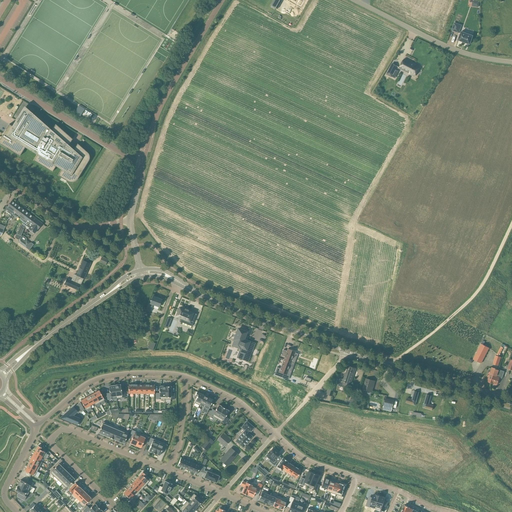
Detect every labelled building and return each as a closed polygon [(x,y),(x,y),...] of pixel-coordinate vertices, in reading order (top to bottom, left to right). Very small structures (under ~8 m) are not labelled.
[(273,0),(271,5),(277,9),(282,0),(273,0)] [(461,25),(454,23),(452,30),(459,33),(461,25)] [(465,33),(461,32),(458,40),(470,44),(473,36),(469,34),(469,33),(465,32),(465,33)] [(409,73),(414,76),(419,66),(414,64),(404,59),(400,68),(410,73),(409,73)] [(393,74),(397,66),(392,63),(388,72),(393,74)] [(79,105),(74,113),(80,117),(85,109),(79,105)] [(52,130),(24,106),(12,126),(9,124),(0,139),(0,144),(20,156),(25,147),(37,154),(33,160),(52,172),(56,166),(62,169),(58,175),(67,181),(68,182),(69,182),(71,182),(72,182),(74,182),(75,181),(76,181),(77,179),(78,178),(89,160),(89,159),(90,158),(90,157),(89,156),(89,155),(88,154),(88,153),(78,144),(74,150),(69,145),(72,139),(56,124),(52,130)] [(11,201),(7,207),(8,208),(7,209),(10,211),(10,213),(11,214),(13,211),(18,205),(11,201)] [(11,215),(8,218),(9,219),(11,220),(14,216),(17,218),(19,215),(19,216),(21,217),(25,211),(18,205),(13,211),(11,214),(11,215)] [(20,227),(17,234),(20,236),(21,236),(24,229),(26,226),(33,217),(25,211),(21,217),(19,220),(23,223),(20,227)] [(33,217),(26,226),(29,228),(31,230),(34,233),(35,233),(36,232),(37,229),(42,223),(33,217)] [(25,242),(20,238),(18,242),(26,248),(30,243),(26,240),(25,242)] [(101,256),(98,262),(105,265),(108,259),(101,256)] [(90,263),(83,260),(74,281),(66,278),(64,284),(78,290),(90,263)] [(162,300),(153,296),(150,303),(149,302),(146,310),(150,312),(153,304),(159,307),(162,300)] [(180,308),(177,316),(184,319),(183,323),(192,326),(195,319),(191,318),(193,313),(189,311),(188,311),(189,310),(185,308),(184,310),(180,308)] [(235,341),(233,345),(235,346),(235,347),(236,347),(237,347),(238,348),(238,347),(240,348),(239,351),(244,353),(242,360),(248,362),(250,357),(252,352),(256,343),(249,341),(249,342),(248,341),(247,341),(245,341),(246,340),(245,340),(244,340),(244,339),(246,332),(238,329),(236,335),(237,336),(235,340),(234,340),(235,341)] [(276,360),(280,349),(262,343),(258,353),(276,360)] [(489,348),(481,344),(473,359),(481,363),(489,348)] [(277,367),(274,375),(282,378),(283,374),(287,375),(291,362),(294,363),(297,357),(294,356),(295,352),(288,349),(287,351),(284,350),(282,355),(285,356),(280,368),(277,367)] [(501,357),(496,355),(493,364),(498,366),(501,357)] [(355,369),(347,366),(343,379),(340,378),(340,379),(339,380),(337,379),(336,383),(347,387),(348,383),(350,384),(355,369)] [(504,372),(492,368),(487,382),(497,385),(499,377),(502,378),(504,372)] [(280,392),(285,380),(264,372),(262,376),(251,372),(248,380),(280,392)] [(374,381),(365,378),(362,389),(371,392),(374,381)] [(120,384),(115,385),(116,396),(116,398),(126,397),(125,391),(122,391),(121,384),(120,384)] [(116,396),(115,385),(109,386),(110,393),(107,393),(108,400),(111,399),(111,397),(116,396)] [(165,399),(165,386),(160,386),(159,386),(159,393),(156,393),(156,399),(165,399)] [(167,386),(165,386),(165,399),(174,399),(174,393),(171,393),(171,387),(171,386),(170,386),(167,386)] [(335,388),(329,386),(326,394),(332,397),(335,388)] [(99,390),(94,393),(100,403),(105,400),(102,395),(104,394),(102,390),(100,391),(99,390)] [(407,398),(406,402),(415,405),(419,392),(415,391),(412,399),(408,398),(407,398)] [(199,405),(204,395),(197,392),(195,395),(197,396),(194,403),(199,405)] [(100,403),(94,393),(90,395),(94,403),(95,405),(100,403)] [(427,394),(423,407),(432,410),(433,406),(429,404),(431,396),(427,394)] [(94,403),(90,395),(86,398),(90,405),(94,403)] [(208,397),(204,395),(199,405),(204,407),(208,397)] [(204,407),(202,411),(207,414),(209,410),(213,399),(208,397),(204,407)] [(90,405),(86,398),(81,400),(86,410),(91,407),(90,405)] [(394,400),(386,398),(383,409),(391,411),(394,400)] [(64,418),(64,419),(67,420),(67,421),(70,422),(70,421),(74,423),(75,423),(75,424),(76,424),(79,425),(80,420),(79,420),(80,419),(75,416),(74,416),(73,416),(74,414),(74,415),(74,414),(75,414),(77,411),(77,410),(75,405),(72,408),(72,407),(72,408),(68,411),(67,412),(65,414),(65,413),(65,414),(64,415),(64,417),(64,418)] [(217,419),(224,407),(222,406),(222,407),(219,405),(215,410),(213,409),(209,414),(217,419)] [(226,409),(224,407),(217,419),(225,424),(228,418),(225,417),(229,411),(229,410),(229,411),(226,409)] [(149,417),(147,417),(143,428),(148,429),(149,429),(151,421),(161,421),(163,422),(164,422),(164,421),(164,415),(162,414),(149,414),(149,417)] [(104,435),(109,424),(104,421),(99,433),(104,435)] [(245,430),(236,441),(243,447),(252,437),(248,432),(249,430),(251,432),(254,428),(247,421),(243,425),(247,428),(245,430)] [(114,426),(109,424),(104,435),(109,437),(114,426)] [(119,428),(114,426),(109,437),(112,438),(112,439),(113,439),(114,439),(119,428)] [(124,430),(119,428),(114,439),(119,441),(124,430)] [(129,432),(124,430),(119,441),(124,443),(124,444),(129,432)] [(136,446),(141,433),(132,430),(130,436),(133,437),(130,443),(136,446)] [(149,437),(141,433),(136,446),(141,448),(144,442),(147,443),(149,437)] [(230,439),(222,433),(216,439),(220,443),(219,445),(222,448),(230,439)] [(154,454),(159,441),(151,438),(148,443),(151,445),(148,451),(149,451),(152,452),(152,453),(154,454)] [(210,438),(202,447),(206,450),(214,441),(210,438)] [(167,445),(159,441),(154,454),(156,454),(159,455),(159,456),(162,449),(165,450),(167,445)] [(38,446),(34,453),(42,457),(44,458),(47,453),(45,452),(46,450),(42,448),(38,446)] [(237,453),(231,448),(220,460),(226,465),(231,459),(232,460),(237,453)] [(272,449),(269,452),(267,454),(268,454),(266,456),(270,459),(268,461),(274,466),(281,458),(279,456),(279,455),(277,453),(275,450),(274,451),(272,449)] [(34,453),(32,457),(40,461),(42,457),(34,453)] [(32,457),(30,462),(37,466),(38,466),(40,467),(42,462),(40,461),(32,457)] [(183,468),(186,460),(181,458),(178,466),(183,468)] [(283,458),(276,468),(281,472),(282,470),(287,461),(288,461),(283,458)] [(191,462),(186,460),(183,468),(187,470),(191,462)] [(287,461),(282,470),(286,472),(292,464),(287,461)] [(30,462),(27,466),(37,471),(40,467),(38,466),(37,466),(30,462)] [(195,464),(191,462),(187,470),(192,472),(195,464)] [(54,476),(63,468),(59,464),(50,472),(54,476)] [(200,465),(195,464),(192,472),(196,474),(197,474),(200,466),(200,465)] [(292,464),(286,472),(290,475),(296,467),(292,464)] [(27,466),(25,471),(35,476),(37,471),(27,466)] [(218,480),(220,477),(219,477),(219,476),(207,471),(207,472),(204,470),(206,467),(202,466),(200,472),(203,473),(206,474),(205,477),(216,482),(217,480),(218,480)] [(296,467),(290,475),(296,479),(301,470),(296,467)] [(67,471),(63,468),(54,476),(58,480),(67,471)] [(71,475),(67,471),(58,480),(62,484),(71,475)] [(143,472),(137,478),(146,485),(149,481),(151,480),(145,475),(143,472)] [(302,478),(299,483),(303,485),(303,484),(309,486),(309,484),(313,474),(308,472),(305,479),(302,478)] [(313,474),(309,484),(314,486),(313,489),(316,491),(319,485),(316,483),(319,476),(313,474)] [(75,479),(71,475),(62,484),(66,488),(75,479)] [(146,485),(137,478),(134,482),(142,489),(146,485)] [(324,478),(321,487),(326,489),(327,489),(329,481),(330,481),(330,480),(324,478)] [(20,480),(18,485),(29,491),(34,483),(28,480),(26,483),(20,480)] [(171,483),(171,482),(168,481),(168,482),(165,480),(165,481),(162,487),(160,486),(159,486),(160,486),(158,491),(157,491),(163,493),(163,492),(168,494),(168,493),(169,490),(170,491),(170,490),(171,487),(170,487),(172,484),(172,483),(171,483)] [(243,481),(239,485),(240,485),(244,487),(242,493),(247,495),(252,484),(247,481),(246,482),(243,481)] [(326,489),(326,491),(331,493),(334,482),(330,481),(329,481),(327,489),(326,489)] [(142,489),(134,482),(131,485),(139,493),(142,489)] [(334,482),(331,493),(336,494),(339,484),(334,482)] [(71,495),(79,487),(75,483),(67,491),(71,495)] [(252,484),(247,495),(248,495),(249,495),(248,496),(251,498),(252,497),(253,497),(256,489),(260,491),(262,485),(259,483),(258,485),(252,483),(252,484)] [(339,484),(336,494),(343,497),(346,489),(344,488),(345,485),(339,483),(339,484)] [(29,491),(18,485),(17,486),(15,489),(16,489),(15,491),(19,493),(17,496),(24,500),(26,497),(27,497),(29,491)] [(139,493),(131,485),(127,489),(135,497),(139,493)] [(83,490),(79,487),(71,495),(75,499),(77,498),(76,497),(83,490)] [(135,497),(127,489),(124,493),(124,494),(122,497),(125,500),(128,497),(132,501),(135,497)] [(87,494),(83,490),(76,497),(77,498),(80,501),(87,494)] [(261,493),(258,500),(259,500),(263,502),(267,494),(268,492),(263,490),(261,493)] [(80,501),(78,503),(82,507),(91,498),(87,494),(80,501)] [(194,494),(190,498),(192,500),(192,499),(199,505),(202,501),(202,500),(202,499),(199,497),(198,498),(196,496),(196,495),(194,494)] [(267,494),(263,502),(268,504),(271,496),(267,494)] [(368,500),(366,506),(375,509),(379,496),(376,495),(373,495),(372,498),(371,501),(368,500)] [(271,496),(268,504),(273,506),(276,498),(271,496)] [(276,498),(273,506),(277,508),(282,498),(277,496),(276,498)] [(379,496),(375,509),(384,511),(386,506),(383,505),(384,502),(385,498),(383,498),(383,497),(379,496)] [(158,511),(165,503),(158,497),(152,505),(158,511)] [(290,507),(288,511),(294,511),(298,502),(293,500),(294,498),(291,497),(288,503),(291,504),(290,507)] [(282,498),(277,508),(282,510),(283,510),(287,500),(282,498)] [(189,503),(195,509),(199,505),(192,499),(192,500),(189,503)] [(184,500),(181,503),(184,506),(191,511),(192,511),(195,509),(189,503),(187,502),(184,500)] [(298,502),(294,511),(300,511),(302,508),(305,510),(308,504),(304,502),(304,504),(298,502)] [(84,511),(94,511),(99,508),(95,503),(90,508),(88,506),(83,511),(84,511)]
